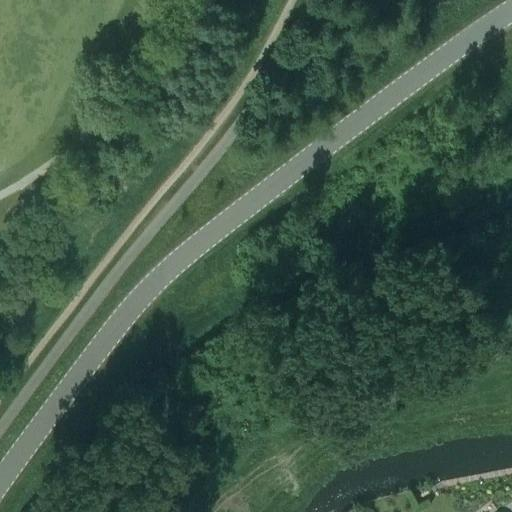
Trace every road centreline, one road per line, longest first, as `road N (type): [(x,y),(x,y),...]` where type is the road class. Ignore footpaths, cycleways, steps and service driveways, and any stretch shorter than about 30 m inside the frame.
road 1 (tertiary): [(0,480),(137,298),(511,8)]
road 2 (unknown): [(0,399),(209,134),(290,0)]
